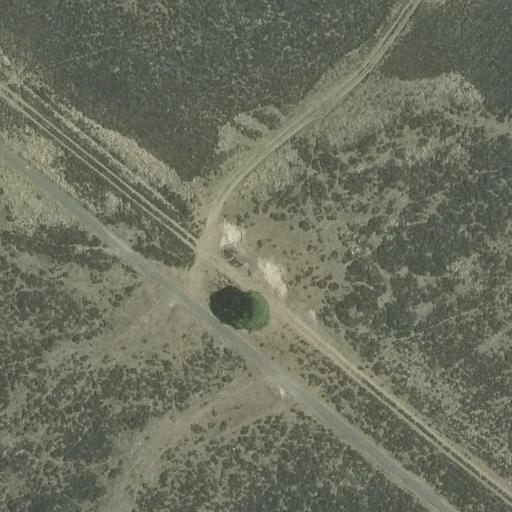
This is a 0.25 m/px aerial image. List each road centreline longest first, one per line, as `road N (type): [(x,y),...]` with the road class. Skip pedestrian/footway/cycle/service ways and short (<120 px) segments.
road 1 (track): [(511,496),(0,89)]
road 2 (track): [(194,246),(238,175),(367,71),(418,0)]
